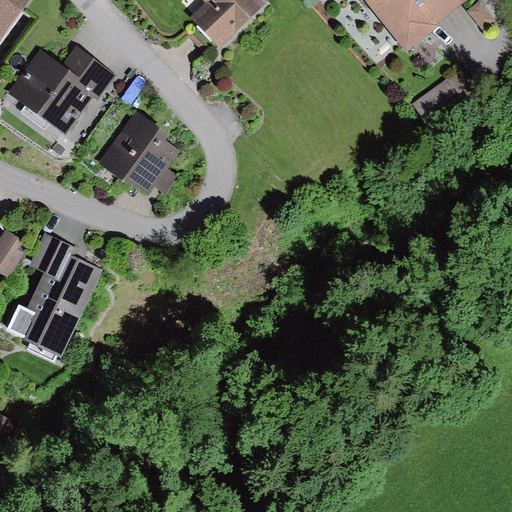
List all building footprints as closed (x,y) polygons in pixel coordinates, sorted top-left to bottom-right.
[(0,0),(0,41),(30,0),(0,0)] [(202,0),(206,3),(191,18),(219,47),(265,3),(262,0),(202,0)] [(368,0),(408,48),(465,0),(368,0)] [(481,3),(468,12),(482,30),(494,21),(481,3)] [(62,64),(41,49),(11,92),(66,131),(92,95),(99,100),(117,75),(75,46),(62,64)] [(451,78),(418,106),(432,123),(466,96),(451,78)] [(168,133),(136,111),(99,167),(131,188),(133,185),(149,196),(155,187),(166,194),(178,176),(168,169),(180,152),(163,140),(168,133)] [(30,243),(7,229),(0,240),(0,270),(9,276),(30,243)] [(77,248),(46,234),(31,266),(45,273),(28,310),(18,305),(7,330),(31,341),(27,350),(54,362),(58,355),(62,357),(103,270),(73,256),(77,248)]
